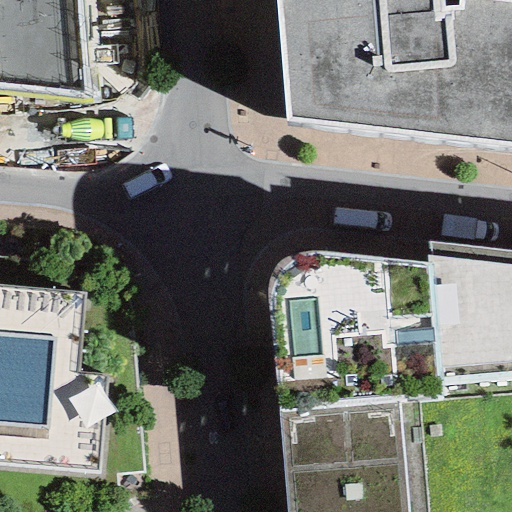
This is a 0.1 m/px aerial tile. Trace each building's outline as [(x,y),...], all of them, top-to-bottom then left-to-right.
[(0,0),(0,84),(90,98),(81,0),(0,0)] [(277,0),(287,122),(453,138),(442,8),(440,0),(277,0)] [(442,8),(453,138),(511,146),(511,0),(461,0),(460,8),(442,8)] [(435,384),(511,377),(511,251),(427,242),(428,269),(435,384)] [(268,291),(279,410),(399,403),(436,399),(435,384),(428,269),(326,254),(304,256),(291,256),(274,270),(268,291)] [(0,467),(98,475),(107,374),(80,372),(87,292),(0,284),(0,467)] [(406,511),(399,403),(279,410),(287,511),(406,511)]
